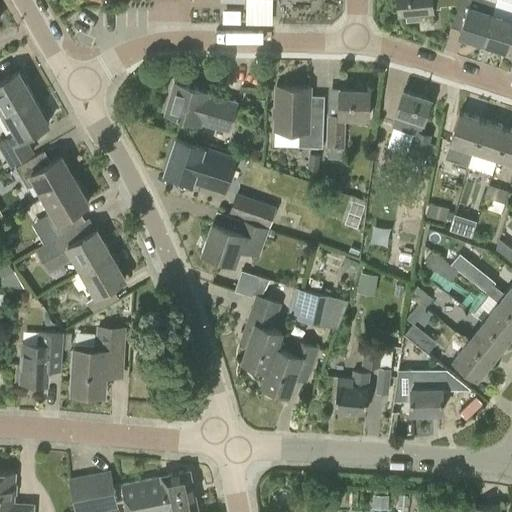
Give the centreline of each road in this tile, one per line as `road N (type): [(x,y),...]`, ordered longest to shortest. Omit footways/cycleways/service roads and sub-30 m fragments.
road 1 (residential): [(226,446),(168,257),(73,86)]
road 2 (residential): [(355,43),(158,43),(73,86)]
road 3 (residential): [(511,462),(226,446)]
road 4 (residential): [(0,427),(226,446)]
road 5 (residential): [(511,90),(355,43)]
